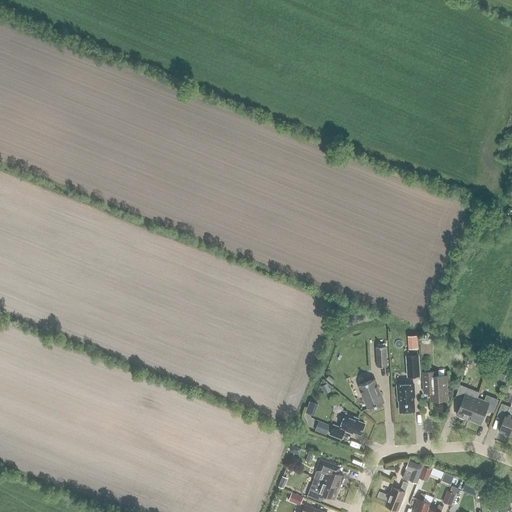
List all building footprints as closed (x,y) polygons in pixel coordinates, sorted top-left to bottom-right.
[(420,343),(420,353),(433,352),(432,342),(420,343)] [(375,346),(376,367),(386,366),(385,346),(375,346)] [(418,355),(406,356),(407,377),(419,376),(418,355)] [(435,376),(435,371),(422,372),(423,392),(430,392),(431,400),(447,399),(446,376),(435,376)] [(504,371),(501,379),(507,381),(510,373),(504,371)] [(384,402),(374,379),(358,385),(367,408),(384,402)] [(414,397),(413,384),(397,385),(398,400),(399,400),(399,412),(414,411),(413,397),(414,397)] [(456,415),(468,419),(476,398),(478,392),(460,385),(455,397),(462,399),(456,415)] [(484,401),(476,398),(468,419),(480,424),(486,409),(493,411),(497,400),(486,395),(484,401)] [(315,415),(320,404),(312,400),(307,412),(315,415)] [(509,435),(511,427),(511,408),(501,404),(497,415),(503,418),(498,431),(509,435)] [(340,427),(333,425),(329,434),(341,438),(344,430),(352,433),(352,431),(360,434),(364,423),(357,420),(358,418),(345,413),(340,427)] [(315,429),(326,434),(330,424),(319,419),(315,429)] [(313,455),(307,453),(305,460),(311,462),(313,455)] [(320,460),(313,477),(322,481),(339,487),(343,476),(331,471),(333,464),(320,460)] [(423,466),(408,460),(401,478),(416,483),(423,466)] [(423,466),(419,478),(427,480),(431,469),(423,466)] [(320,501),(322,494),(334,499),(339,487),(322,481),(313,477),(307,496),(320,501)] [(399,490),(392,487),(389,493),(386,494),(385,498),(386,500),(387,501),(385,505),(397,510),(408,483),(403,481),(399,490)] [(468,492),(471,485),(465,482),(462,489),(468,492)] [(447,491),(442,502),(450,505),(454,494),(449,492),(447,491)] [(303,497),(292,492),(288,500),(300,505),(303,497)] [(418,499),(412,511),(426,511),(428,507),(429,508),(430,504),(422,501),(424,495),(420,493),(418,499)] [(511,511),(511,510),(507,502),(496,509),(498,511),(511,511)]
